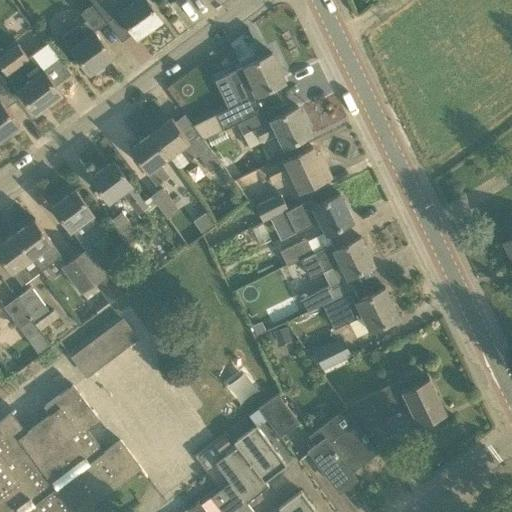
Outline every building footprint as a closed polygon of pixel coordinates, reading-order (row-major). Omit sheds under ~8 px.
[(161,19),(147,0),(92,0),(107,20),(120,11),(138,36),(161,19)] [(113,54),(95,30),(105,22),(92,4),(80,12),(85,19),(75,26),(64,34),(72,46),(71,47),(90,72),(92,70),(94,72),(97,73),(103,68),(104,65),(102,63),(113,54)] [(28,56),(17,42),(0,55),(0,64),(35,112),(62,93),(44,69),(28,79),(18,63),(28,56)] [(266,108),(282,100),(274,86),(285,80),(272,52),(228,74),(242,101),(223,110),(231,125),(237,122),(251,115),(266,108)] [(0,138),(19,124),(1,99),(11,92),(0,77),(0,138)] [(311,133),(297,106),(271,118),(266,108),(251,115),(237,122),(242,133),(238,135),(243,146),(248,144),(249,145),(261,139),(261,140),(278,132),(284,146),(311,133)] [(172,116),(151,132),(169,156),(180,148),(189,161),(198,154),(210,169),(220,161),(199,132),(189,139),(172,116)] [(157,184),(168,176),(158,163),(169,156),(151,132),(130,148),(157,184)] [(319,160),(312,146),(266,167),(273,181),(292,172),(300,189),(331,175),(323,158),(319,160)] [(132,203),(141,196),(114,159),(91,176),(109,201),(122,191),(132,203)] [(179,209),(162,186),(151,195),(167,218),(179,209)] [(107,233),(93,213),(75,188),(53,205),(70,229),(71,229),(85,248),(76,256),(98,287),(105,295),(110,302),(123,293),(108,273),(109,272),(90,246),(107,233)] [(263,221),(286,209),(288,208),(280,192),(255,204),(263,221)] [(320,219),(326,232),(328,232),(353,220),(339,193),(290,216),(297,230),(320,219)] [(126,243),(139,234),(122,211),(110,220),(126,243)] [(15,233),(41,269),(62,254),(52,241),(35,218),(15,233)] [(257,223),(214,246),(223,263),(266,240),(257,223)] [(22,284),(41,269),(15,233),(0,243),(0,255),(12,271),(22,284)] [(374,263),(360,236),(335,248),(332,242),(313,252),(299,259),(308,277),(325,269),(340,261),(347,276),(374,263)] [(313,252),(307,239),(306,237),(280,250),(287,264),(299,259),(313,252)] [(86,296),(98,287),(76,256),(61,267),(81,293),(82,292),(86,296)] [(328,284),(313,291),(319,304),(344,293),(339,284),(330,288),(328,284)] [(50,311),(31,285),(16,296),(32,318),(40,330),(59,317),(53,308),(50,311)] [(399,315),(385,286),(358,299),(353,288),(322,304),(334,329),(363,315),(370,329),(399,315)] [(105,295),(92,305),(98,311),(110,302),(105,295)] [(19,327),(32,318),(16,296),(4,305),(19,327)] [(82,373),(134,333),(125,321),(73,361),(82,373)] [(286,327),(274,330),(279,345),(291,341),(286,327)] [(319,370),(346,357),(337,338),(310,351),(319,370)] [(446,412),(428,377),(404,389),(400,379),(355,400),(366,423),(410,403),(420,425),(446,412)] [(103,452),(85,429),(98,420),(71,384),(43,405),(50,414),(27,432),(12,412),(0,420),(0,511),(79,511),(93,502),(94,503),(95,502),(94,501),(117,484),(117,485),(118,484),(139,467),(146,476),(147,475),(120,439),(103,452)] [(279,436),(299,421),(278,392),(258,407),(279,436)] [(339,489),(356,477),(350,470),(376,451),(355,423),(345,409),(330,420),(314,432),(318,437),(313,440),(316,443),(309,448),(339,489)] [(254,511),(247,502),(269,485),(265,481),(287,464),(256,424),(234,441),(238,446),(216,462),(230,480),(210,495),(222,511),(317,511),(301,490),(278,507),(281,511),(254,511)]
